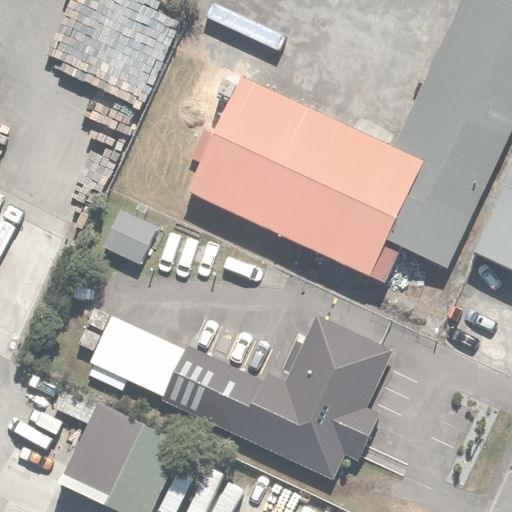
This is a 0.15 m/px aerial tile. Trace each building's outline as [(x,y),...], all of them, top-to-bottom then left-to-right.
[(390,236),(404,243),(449,265),(511,134),(511,0),(464,0),(398,140),(429,155),(390,236)] [(244,70),(190,188),(388,279),(404,243),(390,236),(429,155),(398,140),(244,70)] [(511,162),(473,246),(511,264),(511,162)] [(102,245),(142,260),(156,222),(117,207),(102,245)] [(120,308),(95,364),(338,474),(396,347),(319,312),(286,383),(120,308)] [(148,511),(181,433),(104,401),(71,481),(145,511),(148,511)]
